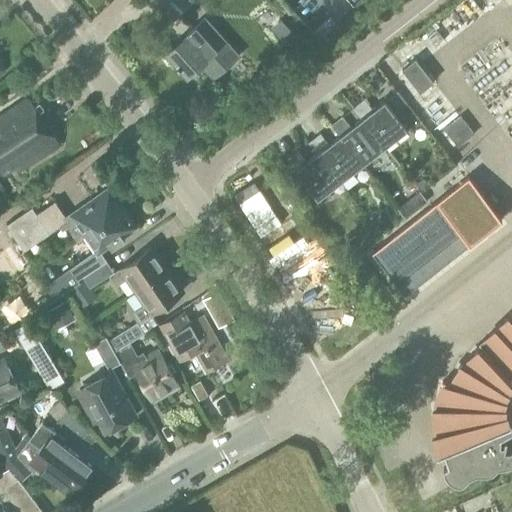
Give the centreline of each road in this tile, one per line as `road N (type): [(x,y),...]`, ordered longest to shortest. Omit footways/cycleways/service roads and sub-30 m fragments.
road 1 (residential): [(394,30),(188,191)]
road 2 (residential): [(188,191),(35,0)]
road 3 (unclassified): [(315,399),(188,191)]
road 4 (residential): [(118,511),(315,399)]
road 5 (residential): [(369,511),(315,399)]
